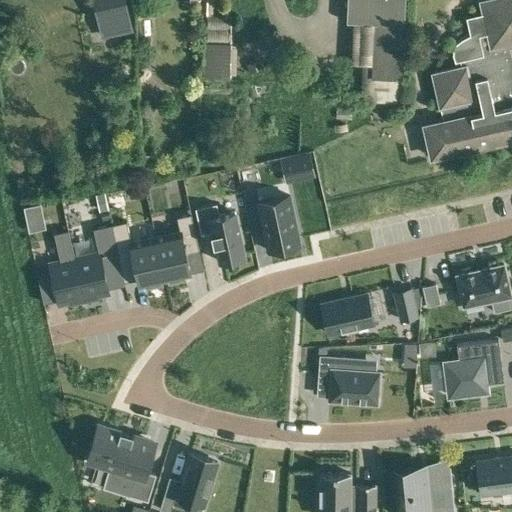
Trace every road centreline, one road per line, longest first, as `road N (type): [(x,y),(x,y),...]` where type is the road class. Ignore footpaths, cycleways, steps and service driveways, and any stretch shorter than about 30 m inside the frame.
road 1 (residential): [(511,417),(383,432),(273,432),(165,405),(152,388),(153,368),(184,328)]
road 2 (residential): [(184,328),(289,277),(511,226)]
road 3 (residential): [(55,333),(144,315),(184,328)]
